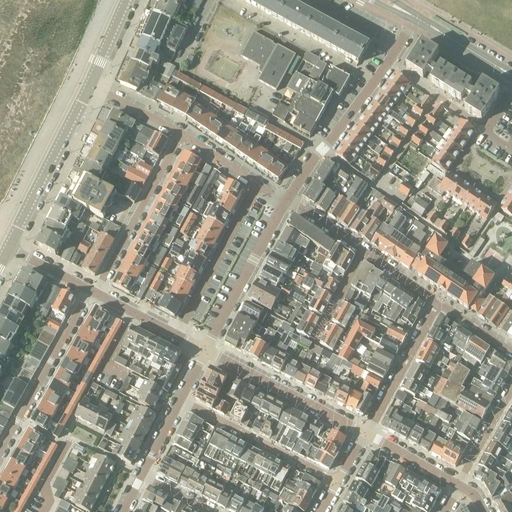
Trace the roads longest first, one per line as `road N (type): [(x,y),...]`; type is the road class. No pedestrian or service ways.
road 1 (residential): [(0,451),(90,290)]
road 2 (residential): [(97,294),(181,133)]
road 3 (tertiary): [(9,247),(90,85)]
road 4 (residential): [(365,433),(205,350)]
road 5 (residential): [(337,481),(179,399)]
road 6 (residential): [(258,182),(174,334)]
road 7 (residential): [(372,83),(220,0)]
road 8 (residential): [(205,350),(286,201)]
road 9 (residential): [(365,433),(436,302)]
road 10 (residential): [(286,201),(372,83)]
road 11 (residential): [(481,129),(451,171),(498,204),(511,184)]
